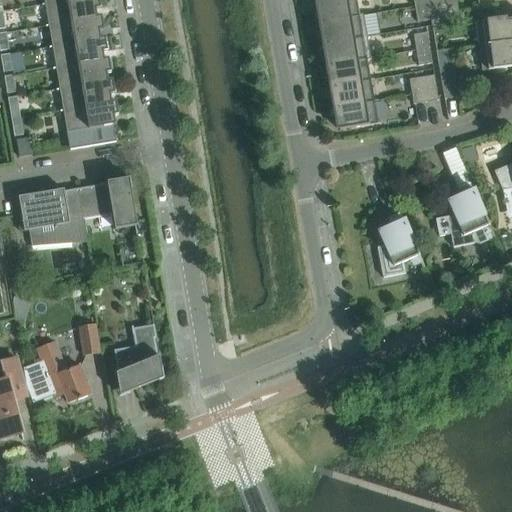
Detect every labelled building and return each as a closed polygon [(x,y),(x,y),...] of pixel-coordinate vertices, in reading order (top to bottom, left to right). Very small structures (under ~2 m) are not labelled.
[(74,0),(48,5),(52,26),(97,18),(97,17),(95,10),(100,10),(98,0),(74,0)] [(359,17),(359,15),(356,0),(330,0),(317,2),(317,1),(314,2),(315,12),(319,11),(321,23),(321,24),(359,17)] [(458,12),(456,0),(438,0),(427,1),(428,6),(429,16),(458,12)] [(430,21),(429,16),(428,6),(414,8),(417,23),(430,21)] [(460,26),(458,12),(429,16),(430,21),(431,29),(460,26)] [(367,38),(363,16),(363,14),(359,15),(359,17),(321,24),(321,23),(317,23),(319,33),(322,33),(324,44),(324,45),(367,38)] [(97,18),(52,26),(55,47),(100,39),(99,32),(104,31),(101,17),(97,17),(97,18)] [(511,43),(511,17),(476,22),(479,47),(511,43)] [(0,52),(9,51),(6,34),(0,34),(0,52)] [(429,49),(426,34),(413,36),(416,52),(429,49)] [(100,39),(55,47),(59,69),(104,61),(104,60),(103,53),(107,52),(105,39),(105,38),(100,39)] [(370,60),(367,38),(324,45),(324,44),(321,45),(323,54),(326,54),(328,66),(328,67),(367,60),(370,60)] [(511,68),(511,43),(479,47),(482,72),(511,68)] [(432,65),(429,49),(416,52),(418,67),(432,65)] [(12,72),(9,55),(0,56),(3,73),(12,72)] [(15,60),(16,75),(27,75),(27,59),(15,60)] [(104,61),(59,69),(62,90),(108,82),(108,81),(106,74),(111,74),(108,60),(108,59),(104,60),(104,61)] [(370,81),(367,60),(328,67),(328,66),(325,66),(326,76),(330,75),(332,87),(332,88),(370,81)] [(458,98),(453,70),(439,73),(444,101),(458,98)] [(438,102),(434,76),(421,78),(426,104),(438,102)] [(16,93),(13,77),(4,78),(7,95),(16,93)] [(426,104),(421,78),(409,81),(413,106),(426,104)] [(108,82),(62,90),(66,111),(111,103),(110,96),(115,95),(112,81),(108,81),(108,82)] [(374,103),(370,81),(332,88),(332,87),(328,87),(330,97),(333,97),(335,108),(335,109),(374,103)] [(20,119),(17,98),(7,99),(11,120),(20,119)] [(116,126),(114,117),(118,116),(116,102),(111,103),(66,111),(70,134),(73,150),(115,143),(114,142),(112,127),(116,126)] [(378,125),(374,103),(335,109),(335,108),(332,109),(333,118),(337,118),(339,129),(335,130),(336,132),(378,125)] [(23,136),(20,119),(11,120),(14,137),(23,136)] [(27,160),(38,158),(36,143),(24,145),(27,160)] [(511,165),(494,173),(503,191),(511,189),(511,165)] [(494,239),(468,178),(466,179),(468,184),(456,189),(460,197),(448,203),(454,217),(447,218),(447,219),(435,221),(438,237),(450,235),(453,249),(475,244),(473,233),(474,233),(479,246),(494,239)] [(137,227),(129,179),(107,183),(107,185),(78,190),(83,221),(112,216),(115,231),(137,227)] [(87,243),(83,221),(78,190),(49,195),(48,193),(18,198),(24,232),(29,231),(32,248),(87,243)] [(384,247),(377,249),(383,279),(405,275),(403,264),(419,257),(398,208),(396,209),(398,214),(387,219),(390,227),(378,233),(384,247)] [(100,354),(95,325),(78,328),(83,357),(100,354)] [(163,379),(154,326),(133,329),(132,327),(131,327),(134,348),(113,351),(117,374),(116,374),(120,397),(135,391),(163,379)] [(35,350),(47,379),(55,399),(64,395),(68,405),(91,396),(79,366),(66,371),(56,342),(35,350)] [(23,441),(13,401),(26,398),(16,360),(1,364),(6,381),(0,382),(0,439),(21,435),(22,441),(23,441)]
